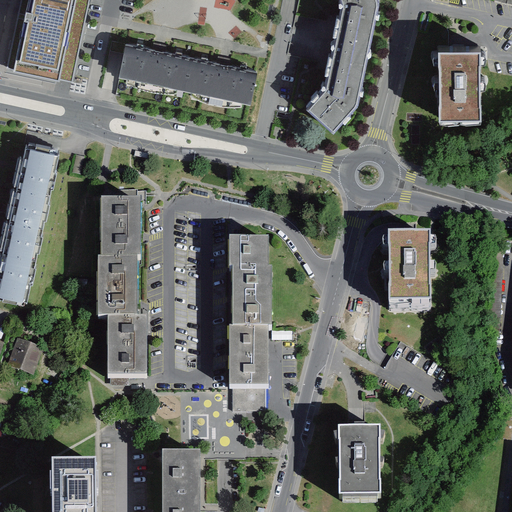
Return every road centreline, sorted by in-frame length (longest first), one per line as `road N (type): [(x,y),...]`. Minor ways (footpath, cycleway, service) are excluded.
road 1 (residential): [(361,196),(278,511)]
road 2 (tertiary): [(87,116),(351,168)]
road 3 (residential): [(411,10),(371,156)]
road 4 (tertiary): [(391,182),(511,213)]
